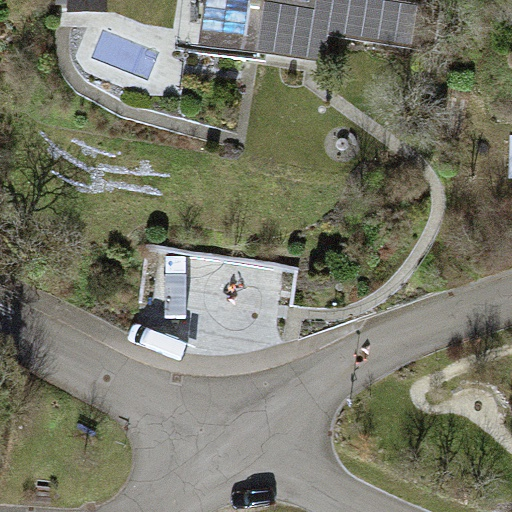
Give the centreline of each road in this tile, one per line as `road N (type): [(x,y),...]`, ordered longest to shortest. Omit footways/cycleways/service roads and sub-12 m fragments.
road 1 (residential): [(235,443),(321,373),(511,300)]
road 2 (residential): [(0,317),(235,443)]
road 3 (residential): [(235,443),(368,511)]
